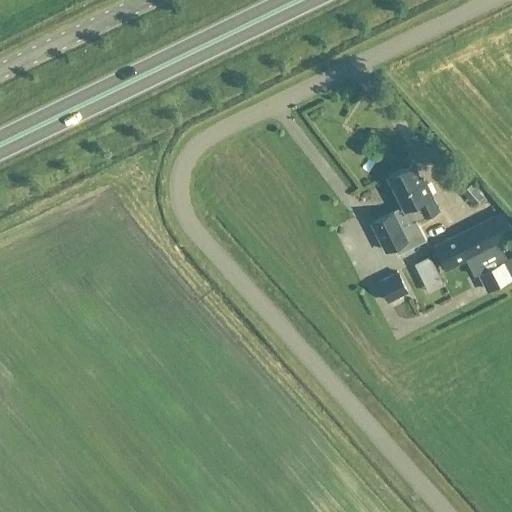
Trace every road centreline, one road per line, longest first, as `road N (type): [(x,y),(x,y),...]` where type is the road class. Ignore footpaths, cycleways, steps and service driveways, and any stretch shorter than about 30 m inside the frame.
road 1 (unclassified): [(494,0),(206,139),(178,184),(190,230),(443,511)]
road 2 (trunk): [(0,147),(303,0)]
road 3 (unclassified): [(0,72),(150,0)]
